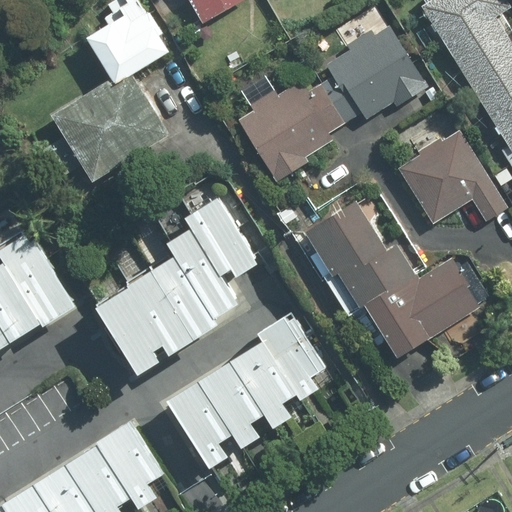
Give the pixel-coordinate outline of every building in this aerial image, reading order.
[(146,0),(134,0),(94,23),(122,73),(172,46),(146,0)] [(198,0),(210,20),(245,0),(198,0)] [(453,44),(455,43),(511,135),(511,34),(500,15),(511,6),(511,0),(430,0),(428,2),(453,44)] [(393,22),(332,60),(339,73),(314,89),(307,77),(244,116),(281,175),(431,82),(393,22)] [(138,70),(64,112),(101,176),(175,133),(138,70)] [(464,128),(406,164),(440,220),(480,195),(493,218),(511,206),(511,203),(493,173),(492,174),(464,128)] [(195,213),(202,223),(179,238),(187,250),(110,301),(151,363),(254,296),(237,269),(265,251),(226,192),(195,213)] [(392,249),(360,198),(313,227),(362,307),(373,300),(406,353),(485,304),(454,255),(422,275),(402,243),(392,249)] [(0,352),(84,297),(45,236),(0,263),(0,352)] [(271,429),(263,416),(276,408),(285,422),(303,411),(294,396),(304,391),(307,397),(327,384),(303,344),(288,353),(277,335),(181,394),(220,461),(237,450),(229,438),(244,429),(251,441),(271,429)] [(136,511),(129,500),(141,491),(149,502),(168,490),(161,479),(179,467),(143,414),(0,510),(1,511),(110,511),(136,511)]
